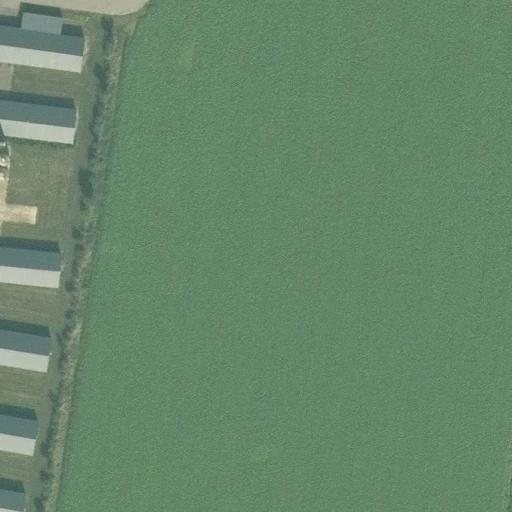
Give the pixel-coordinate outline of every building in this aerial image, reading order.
[(82,36),(0,25),(0,61),(78,72),(82,36)] [(0,135),(70,144),(74,109),(0,100),(0,135)] [(0,282),(56,289),(60,252),(0,245),(0,282)] [(0,364),(45,372),(50,337),(0,328),(0,364)] [(0,449),(30,455),(36,420),(0,413),(0,449)] [(0,511),(21,511),(25,492),(0,488),(0,511)]
